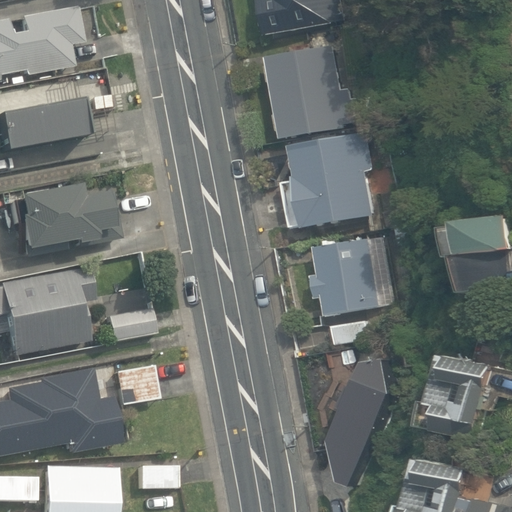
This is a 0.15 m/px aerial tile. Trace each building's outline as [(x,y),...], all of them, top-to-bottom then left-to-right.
[(270,27),(272,36),(349,22),(344,0),(264,0),(266,7),(263,8),(267,27),(270,27)] [(0,76),(24,71),(25,76),(73,67),(69,46),(82,43),(76,8),(21,19),(23,34),(9,37),(6,21),(0,22),(0,76)] [(271,58),(286,141),(350,129),(349,125),(364,122),(360,99),(355,100),(353,89),(346,90),(338,46),(316,50),(315,44),(296,48),(297,53),(271,58)] [(108,86),(84,88),(86,112),(110,110),(108,86)] [(0,145),(1,153),(83,138),(76,102),(0,115),(0,145)] [(378,136),(380,148),(393,145),(391,133),(378,136)] [(307,229),(376,218),(369,173),(376,172),(370,134),(296,146),(301,176),(299,176),(307,229)] [(79,198),(77,189),(13,199),(22,253),(119,237),(111,193),(79,198)] [(383,212),(386,228),(405,225),(402,209),(383,212)] [(478,293),(511,288),(511,264),(510,248),(511,248),(511,236),(509,216),(468,222),(468,226),(458,228),(463,260),(473,258),(478,293)] [(328,297),(332,315),(385,307),(373,238),(320,247),(325,276),(318,277),(322,298),(328,297)] [(0,331),(7,330),(13,358),(89,343),(81,304),(93,301),(85,265),(0,281),(0,331)] [(107,318),(111,342),(155,334),(151,310),(107,318)] [(336,326),(339,345),(373,339),(370,321),(336,326)] [(360,409),(364,434),(388,429),(383,405),(396,402),(393,385),(400,384),(397,371),(391,373),(385,346),(337,355),(348,412),(360,409)] [(427,426),(479,440),(487,409),(490,410),(494,396),(492,395),(494,388),(492,388),(498,366),(455,354),(441,403),(434,401),(427,426)] [(114,373),(120,407),(157,400),(151,367),(114,373)] [(101,403),(95,373),(39,383),(39,386),(9,391),(11,403),(0,404),(0,458),(70,446),(71,454),(124,445),(116,400),(101,403)] [(322,427),(326,450),(347,447),(343,424),(322,427)] [(468,511),(511,511),(511,502),(465,491),(471,464),(427,453),(414,502),(422,504),(420,511),(458,511),(459,508),(468,511)] [(139,468),(140,490),(177,488),(176,466),(139,468)] [(114,511),(116,470),(43,468),(42,511),(114,511)] [(0,502),(34,503),(34,479),(0,479),(0,502)]
